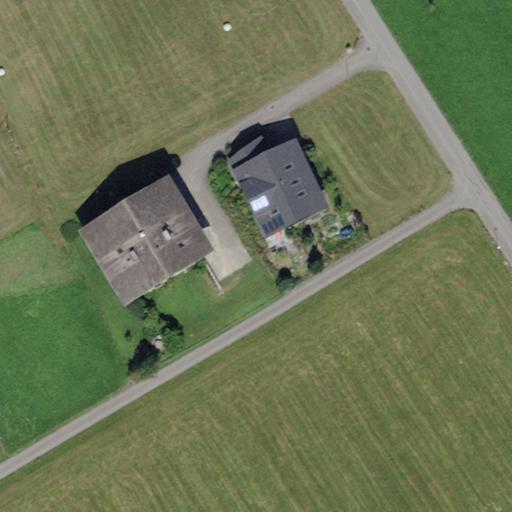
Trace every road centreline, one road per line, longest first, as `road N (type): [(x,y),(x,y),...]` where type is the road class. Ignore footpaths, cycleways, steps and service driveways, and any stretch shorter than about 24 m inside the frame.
road 1 (residential): [(474,188),(0,470)]
road 2 (residential): [(382,45),(173,168)]
road 3 (residential): [(382,45),(474,188)]
